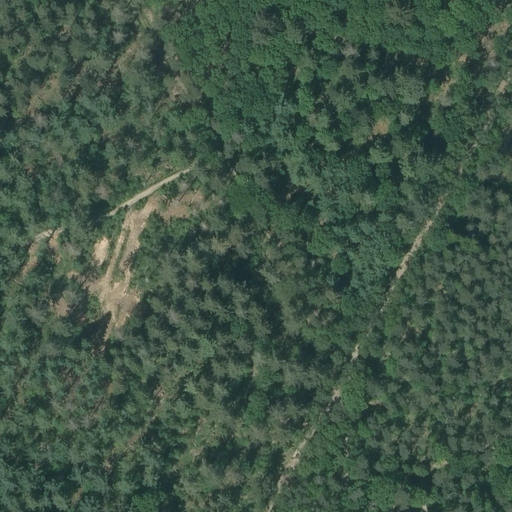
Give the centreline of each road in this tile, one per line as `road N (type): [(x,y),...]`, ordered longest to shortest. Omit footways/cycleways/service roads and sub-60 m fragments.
road 1 (track): [(361,342),(140,0)]
road 2 (track): [(511,79),(331,397)]
road 3 (track): [(331,397),(347,419),(351,501),(415,483),(430,511)]
road 4 (track): [(331,397),(266,511)]
